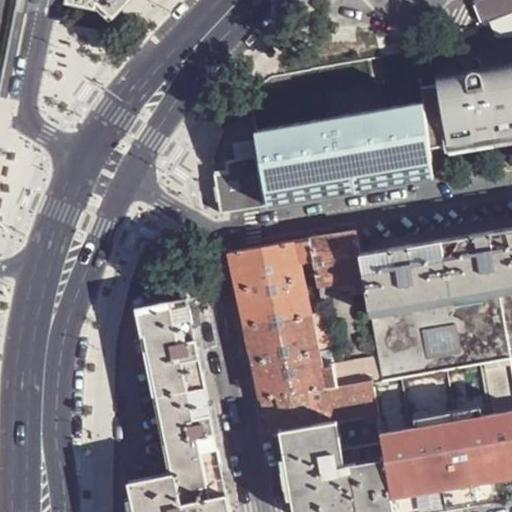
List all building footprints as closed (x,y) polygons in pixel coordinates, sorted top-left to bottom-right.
[(88,0),(101,2),(103,0),(106,0),(118,11),(127,0),(88,0)] [(114,14),(118,11),(106,0),(103,0),(101,2),(114,14)] [(511,0),(479,0),(476,1),(485,24),(511,13),(511,0)] [(511,14),(491,22),(497,38),(511,36),(511,14)] [(425,101),(431,146),(450,143),(511,133),(511,63),(438,76),(439,84),(423,86),(423,89),(425,101)] [(262,155),(270,204),(323,195),(380,186),(435,176),(431,146),(425,101),(257,130),(262,155)] [(511,133),(450,143),(452,152),(511,142),(511,133)] [(217,173),(223,212),(230,211),(245,209),(267,205),(270,204),(262,155),(229,160),(231,171),(217,173)] [(511,227),(361,253),(365,276),(368,292),(372,321),(511,296),(511,227)] [(357,230),(313,237),(317,261),(320,284),(351,279),(365,276),(361,253),(357,230)] [(313,237),(298,240),(302,263),(317,261),(313,237)] [(298,240),(232,251),(236,271),(240,290),(305,277),(302,263),(298,240)] [(365,276),(351,279),(352,289),(353,295),(368,292),(365,276)] [(305,277),(240,290),(248,325),(313,314),(305,277)] [(351,279),(320,284),(322,294),(352,289),(351,279)] [(139,306),(140,311),(191,301),(190,296),(139,306)] [(511,296),(372,321),(378,353),(383,383),(486,364),(487,372),(511,367),(511,296)] [(326,310),(335,309),(333,297),(323,299),(326,310)] [(191,301),(140,311),(143,328),(148,328),(176,470),(182,500),(222,492),(218,469),(224,468),(219,444),(211,403),(204,366),(196,325),(191,301)] [(313,314),(248,325),(256,362),(321,352),(313,314)] [(196,325),(204,366),(210,365),(202,324),(196,325)] [(148,328),(143,328),(171,471),(176,470),(148,328)] [(321,352),(256,362),(263,398),(306,391),(339,386),(335,362),(324,364),(321,352)] [(334,361),(335,362),(339,386),(373,380),(375,384),(383,383),(378,353),(334,361)] [(379,415),(375,384),(373,380),(339,386),(306,391),(312,424),(341,420),(379,415)] [(306,391),(263,398),(270,431),(280,429),(312,424),(306,391)] [(216,402),(211,403),(219,444),(225,443),(216,402)] [(511,496),(511,412),(383,435),(387,455),(396,511),(424,511),(484,502),(511,496)] [(379,415),(341,420),(348,462),(387,455),(383,435),(379,415)] [(280,429),(296,511),(396,511),(387,455),(348,462),(341,420),(312,424),(280,429)] [(222,492),(228,491),(224,468),(218,469),(222,492)] [(182,500),(176,470),(171,471),(129,479),(133,496),(136,511),(232,511),(228,491),(222,492),(182,500)] [(136,511),(133,496),(127,497),(129,511),(136,511)]
